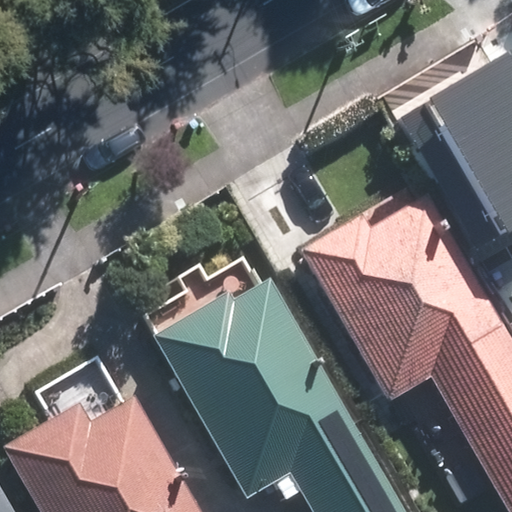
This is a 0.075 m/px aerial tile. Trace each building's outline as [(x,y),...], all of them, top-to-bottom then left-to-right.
[(511,53),(431,98),(505,230),(511,226),(511,53)] [(511,511),(511,347),(413,170),(289,238),(371,386),(420,358),(505,511),(511,511)] [(181,285),(138,308),(241,502),(290,475),(309,511),(407,511),(274,261),(192,305),(181,285)] [(85,400),(0,445),(0,447),(35,511),(198,511),(135,394),(93,416),(85,400)] [(15,511),(0,483),(0,511),(15,511)]
